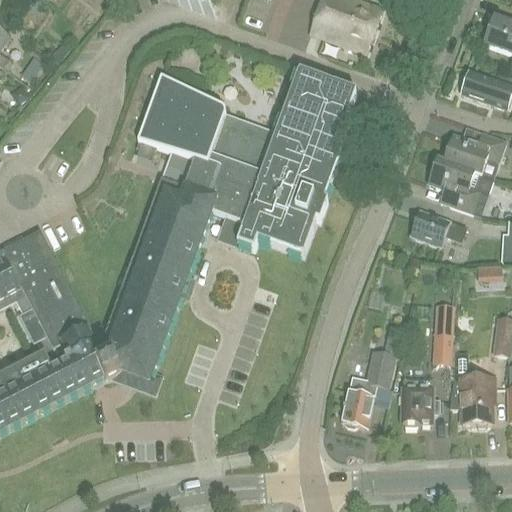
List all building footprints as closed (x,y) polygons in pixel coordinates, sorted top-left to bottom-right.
[(365,60),(382,15),(341,0),(323,0),(309,39),(365,60)] [(511,27),(494,21),(485,48),(511,57),(511,27)] [(0,32),(0,69),(6,74),(12,66),(0,57),(0,54),(11,40),(0,32)] [(105,386),(112,383),(151,397),(158,378),(152,377),(211,217),(231,225),(230,229),(244,234),(242,238),(305,261),(318,225),(321,227),(329,206),(325,205),(352,129),(347,127),(357,97),(301,76),(275,149),(224,131),(226,123),(226,117),(222,113),(161,80),(137,146),(172,159),(162,185),(161,184),(128,271),(100,350),(95,352),(87,337),(90,335),(84,324),(68,291),(39,235),(0,255),(0,436),(103,383),(105,386)] [(511,98),(511,90),(497,85),(469,76),(461,100),(507,115),(511,98)] [(498,169),(506,147),(489,140),(485,152),(453,141),(444,165),(444,166),(475,177),(475,178),(494,185),(499,170),(498,169)] [(428,190),(444,195),(440,206),(473,219),(481,197),(489,199),(494,185),(475,178),(475,177),(444,166),(444,165),(438,163),(428,190)] [(461,246),(465,232),(419,216),(410,241),(441,252),(445,240),(461,246)] [(473,267),(473,279),(511,278),(511,273),(511,267),(473,267)] [(442,315),(436,371),(453,373),(458,317),(442,315)] [(511,325),(502,324),(496,359),(511,362),(511,360),(511,325)] [(399,362),(405,334),(390,330),(384,358),(372,356),(366,385),(352,382),(342,428),(367,434),(376,391),(388,394),(395,361),(399,362)] [(496,402),(496,383),(463,383),(463,428),(476,428),(479,431),(486,431),(488,428),(493,428),(493,402),(496,402)] [(401,428),(406,428),(405,433),(417,433),(417,429),(433,429),(433,417),(439,417),(439,406),(433,406),(433,385),(402,384),(401,428)]
